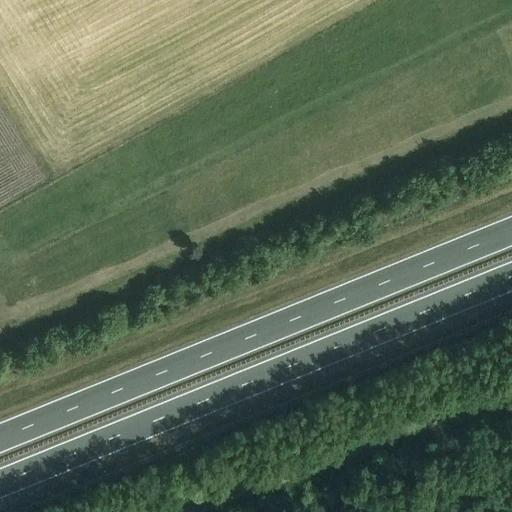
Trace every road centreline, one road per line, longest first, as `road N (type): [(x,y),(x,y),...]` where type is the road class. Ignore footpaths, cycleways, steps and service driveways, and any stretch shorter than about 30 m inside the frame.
road 1 (trunk): [(511,231),(0,439)]
road 2 (trunk): [(0,487),(511,280)]
road 3 (track): [(511,388),(183,511)]
